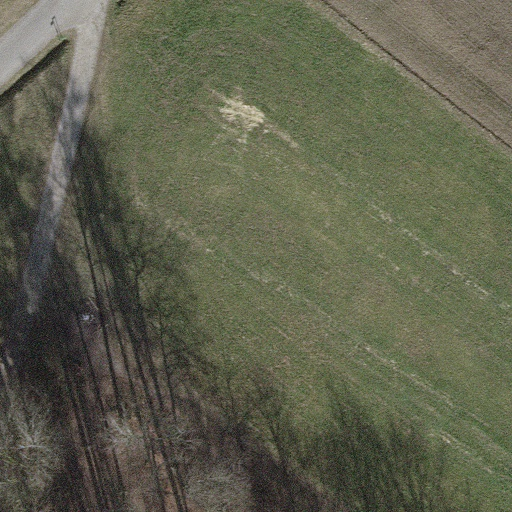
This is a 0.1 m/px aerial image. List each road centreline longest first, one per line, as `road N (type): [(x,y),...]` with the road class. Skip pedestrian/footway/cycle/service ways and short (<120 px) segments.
road 1 (track): [(98,0),(33,326)]
road 2 (track): [(33,326),(295,511)]
road 3 (track): [(33,326),(0,479)]
